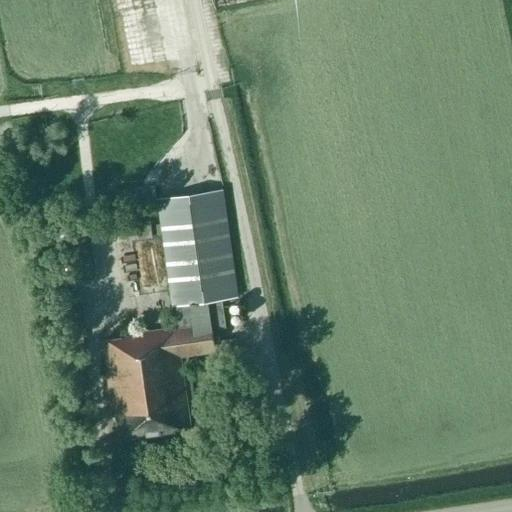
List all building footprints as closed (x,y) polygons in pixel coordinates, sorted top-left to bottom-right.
[(191,430),(180,356),(215,351),(216,359),(238,356),(236,338),(215,341),(213,328),(226,326),(222,299),(237,297),(222,190),(157,199),(175,328),(121,335),(122,338),(102,341),(113,416),(116,416),(119,440),(191,430)] [(130,240),(152,237),(149,213),(127,216),(130,240)] [(56,229),(63,281),(91,276),(85,225),(56,229)] [(58,322),(63,351),(85,347),(81,319),(80,318),(79,305),(61,308),(64,322),(58,322)] [(218,392),(220,407),(239,405),(238,389),(218,392)]
